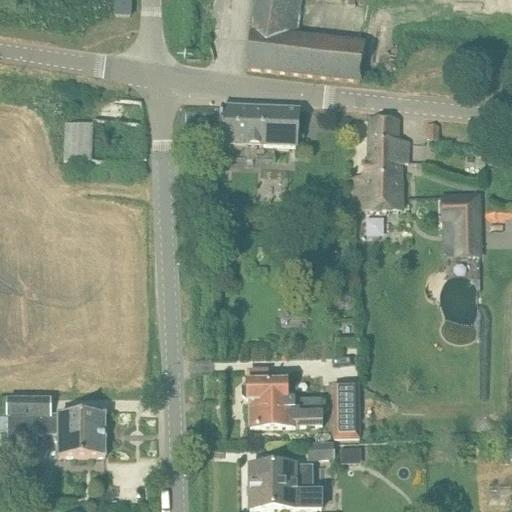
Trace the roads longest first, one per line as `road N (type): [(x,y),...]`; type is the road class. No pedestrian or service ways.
road 1 (tertiary): [(177,511),(156,74)]
road 2 (unclassified): [(511,116),(156,74)]
road 3 (tertiary): [(156,74),(0,49)]
